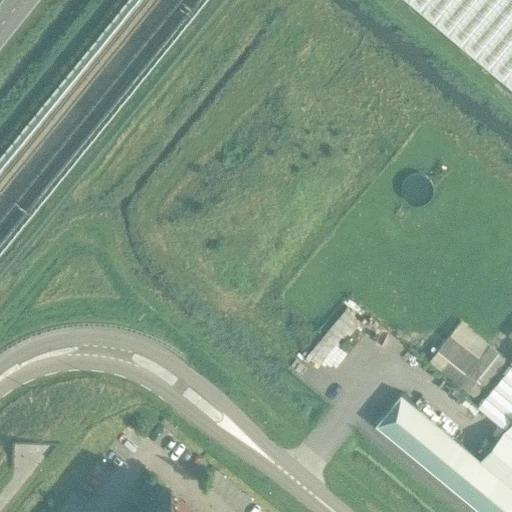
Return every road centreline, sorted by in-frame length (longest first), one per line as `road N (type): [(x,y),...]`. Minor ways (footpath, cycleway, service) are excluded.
road 1 (secondary): [(294,481),(178,367),(108,339)]
road 2 (secondary): [(104,366),(144,378),(294,481)]
